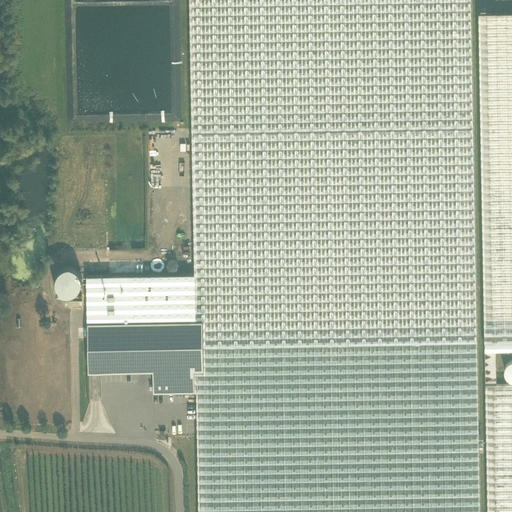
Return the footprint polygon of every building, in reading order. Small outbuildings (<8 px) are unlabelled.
[(190,0),(195,274),(196,320),(202,319),(203,369),(197,370),(197,392),(199,511),(479,511),(470,0),(190,0)] [(511,12),(479,13),(485,349),(511,348),(511,12)] [(85,164),(98,164),(97,140),(84,140),(85,164)] [(100,247),(99,229),(86,229),(87,248),(100,247)] [(149,273),(149,260),(114,261),(114,274),(149,273)] [(165,261),(153,260),(152,270),(163,271),(165,261)] [(87,276),(88,321),(196,320),(195,274),(87,276)] [(202,319),(196,320),(88,321),(89,371),(154,370),(154,392),(195,392),(197,392),(197,370),(203,369),(202,319)] [(511,511),(511,383),(486,384),(488,511),(511,511)]
